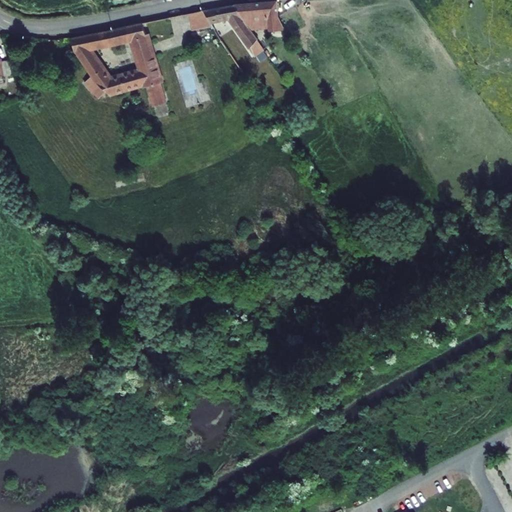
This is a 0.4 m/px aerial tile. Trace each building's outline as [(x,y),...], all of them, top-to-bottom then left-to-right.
[(240,16),(250,29),(283,26),(279,17),(277,2),(267,3),(267,1),(234,4),(234,5),(241,16),(240,16)] [(234,5),(203,10),(214,29),(231,22),(250,48),(255,55),(264,49),(257,39),(250,29),(240,16),(241,16),(234,5)] [(89,49),(132,39),(138,38),(141,49),(151,46),(148,34),(146,34),(143,23),(96,33),(72,38),(74,52),(75,51),(92,76),(85,82),(96,94),(97,92),(101,96),(106,91),(109,94),(116,92),(118,95),(123,93),(124,90),(145,84),(146,87),(147,87),(153,107),(167,102),(161,82),(162,82),(154,54),(144,57),(146,65),(140,67),(141,70),(111,79),(89,49)] [(154,54),(151,46),(141,49),(138,38),(132,39),(140,67),(146,65),(144,57),(154,54)] [(237,49),(230,54),(243,73),(250,68),(237,49)]
